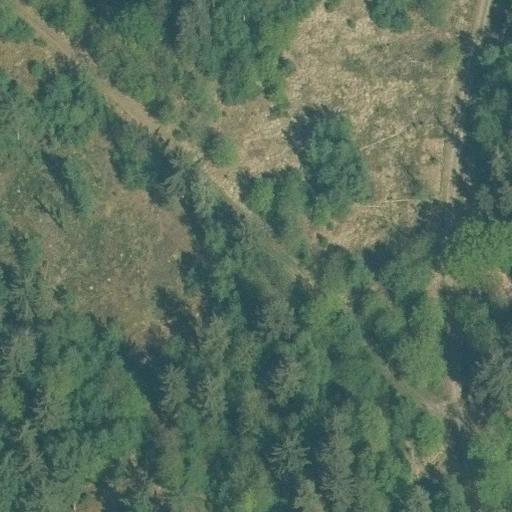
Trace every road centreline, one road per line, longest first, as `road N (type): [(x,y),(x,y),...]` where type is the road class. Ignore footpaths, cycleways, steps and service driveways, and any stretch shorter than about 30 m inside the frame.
road 1 (track): [(482,511),(462,437),(422,390),(0,1)]
road 2 (track): [(446,418),(465,98),(491,0)]
road 3 (track): [(389,511),(462,437),(511,424)]
